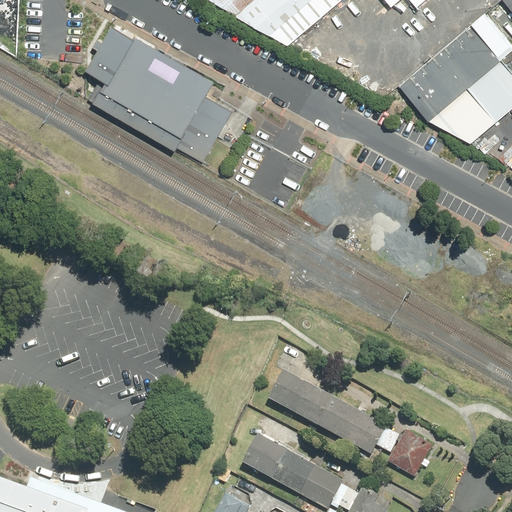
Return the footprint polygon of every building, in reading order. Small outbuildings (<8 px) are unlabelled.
[(216,0),(273,33),(309,0),(216,0)] [(340,0),(309,0),(273,33),(290,43),(340,0)] [(207,74),(107,19),(83,63),(80,68),(93,75),(84,92),(81,97),(190,157),(224,96),(201,84),(207,74)] [(476,142),(511,112),(511,70),(477,28),(407,86),(437,122),(476,142)] [(410,81),(403,73),(389,86),(395,93),(410,81)] [(393,424),(288,368),(270,401),(375,457),(393,424)] [(410,431),(393,462),(418,476),(435,444),(410,431)] [(346,479),(264,436),(248,464),(331,508),(346,479)] [(0,511),(130,511),(34,477),(29,488),(1,478),(0,482),(0,511)] [(366,487),(352,511),(387,511),(393,502),(366,487)] [(232,494),(222,511),(249,511),(253,506),(232,494)]
